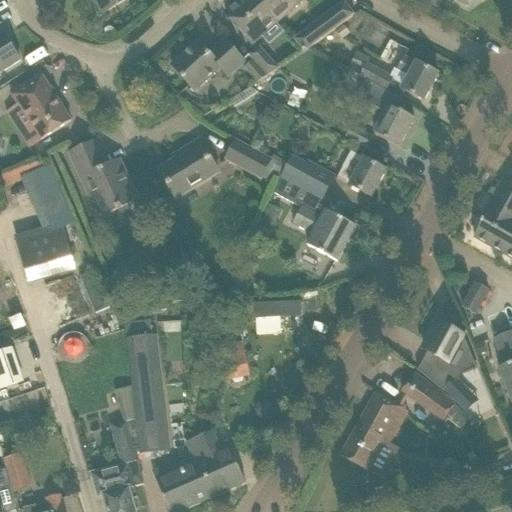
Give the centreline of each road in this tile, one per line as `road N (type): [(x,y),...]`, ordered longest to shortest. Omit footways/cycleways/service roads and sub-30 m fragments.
road 1 (unclassified): [(267,511),(511,78)]
road 2 (residential): [(511,72),(369,0)]
